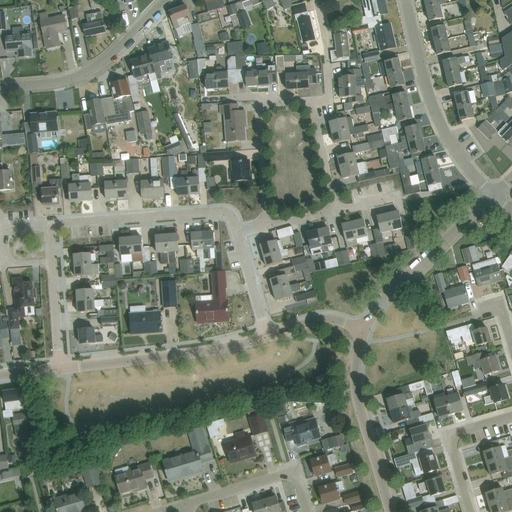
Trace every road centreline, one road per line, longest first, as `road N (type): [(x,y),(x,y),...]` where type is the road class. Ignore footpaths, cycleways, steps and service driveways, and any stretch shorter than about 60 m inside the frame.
road 1 (unclassified): [(492,196),(458,158),(428,99),(402,0)]
road 2 (unclassified): [(59,367),(225,347),(266,333)]
road 3 (residential): [(237,231),(223,212),(48,223)]
road 4 (residential): [(167,0),(82,75),(0,87)]
road 5 (unclassified): [(364,328),(356,403),(389,511)]
road 6 (unclassified): [(364,328),(492,196)]
road 7 (residential): [(186,503),(282,473),(298,484),(306,511)]
road 8 (residential): [(470,511),(449,439),(511,416)]
road 9 (residential): [(264,226),(260,102)]
road 10 (residential): [(50,262),(10,264),(0,230),(48,223)]
